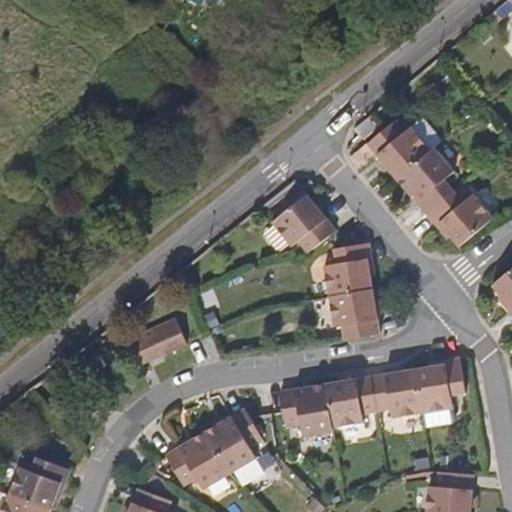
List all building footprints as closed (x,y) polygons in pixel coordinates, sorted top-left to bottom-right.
[(511,0),(507,0),(494,11),(501,19),(511,9),(511,0)] [(435,148),(445,139),(425,115),(411,128),(431,151),(435,148)] [(370,116),(355,128),(363,137),(377,125),(370,116)] [(368,143),(376,153),(398,179),(431,151),(411,128),(406,133),(395,121),(368,143)] [(358,162),(361,166),(376,153),(368,143),(354,155),(358,162)] [(427,214),(454,191),(445,180),(454,171),(435,148),(431,151),(398,179),(427,214)] [(464,202),(454,191),(427,214),(437,227),(441,224),(461,247),(494,218),(475,194),(464,202)] [(308,253),(336,230),(308,195),(274,222),(293,247),(300,242),(308,253)] [(329,296),(374,288),(370,260),(372,259),(370,245),(335,250),(337,265),(325,267),(329,296)] [(506,309),(511,316),(511,271),(494,287),(509,305),(506,309)] [(345,340),(381,334),(374,288),(329,296),(335,328),(343,326),(345,340)] [(134,368),(187,344),(176,319),(124,343),(134,368)] [(416,370),(423,412),(452,408),(451,395),(466,393),(461,359),(446,362),(446,365),(416,370)] [(416,370),(371,376),(377,412),(396,409),(398,417),(423,412),(416,370)] [(371,376),(327,384),(334,427),(362,423),(361,415),(377,412),(371,376)] [(335,433),(334,427),(327,384),(280,391),(286,426),(301,424),(303,438),(335,433)] [(207,432),(231,474),(257,459),(251,448),(264,440),(246,409),(207,432)] [(203,490),(231,474),(207,432),(166,456),(184,487),(196,479),(203,490)] [(21,467),(10,496),(51,511),(62,484),(66,485),(70,471),(37,458),(32,471),(21,467)] [(149,472),(154,475),(161,463),(157,460),(149,472)] [(149,484),(154,475),(149,472),(143,481),(149,484)] [(472,511),(475,474),(439,472),(438,487),(429,486),(426,511),(472,511)] [(130,511),(167,511),(172,501),(139,489),(130,511)] [(50,511),(51,511),(10,496),(4,511),(50,511)]
